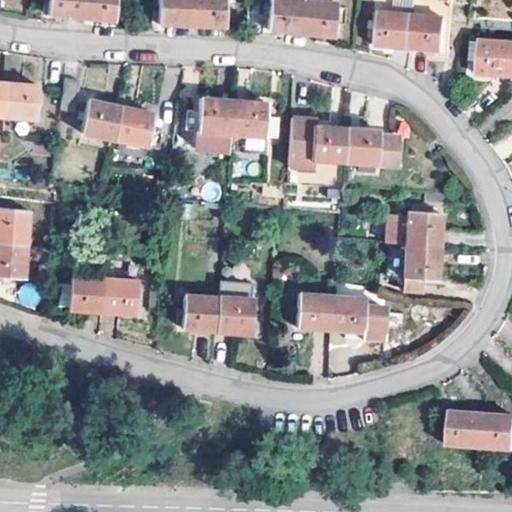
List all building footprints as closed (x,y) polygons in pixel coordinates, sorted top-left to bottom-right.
[(83,0),(50,0),(48,17),(82,20),(83,0)] [(83,0),(82,20),(115,23),(117,0),(83,0)] [(192,27),(193,0),(162,0),(160,24),(192,27)] [(193,0),(192,27),(224,30),(226,0),(193,0)] [(302,36),(305,1),(305,0),(270,0),(270,3),(266,3),(265,21),(269,22),(267,33),(302,36)] [(305,1),(302,36),(335,38),(338,4),(305,1)] [(415,20),(415,19),(380,16),(376,48),(410,52),(413,19),(415,20)] [(511,31),(511,20),(482,17),(481,28),(511,31)] [(443,56),(446,22),(415,19),(415,20),(413,19),(410,52),(443,56)] [(509,78),(511,49),(511,43),(469,40),(467,62),(477,63),(476,76),(509,78)] [(82,81),(66,79),(60,106),(76,109),(82,81)] [(36,119),(40,87),(8,84),(4,115),(36,119)] [(230,135),(233,102),(201,99),(198,131),(196,149),(229,152),(230,135)] [(116,137),(123,107),(90,100),(83,130),(116,137)] [(233,102),(230,135),(264,139),(277,140),(279,119),(266,117),(267,106),(233,102)] [(149,145),(155,114),(123,107),(116,137),(149,145)] [(342,162),(345,128),(314,126),(315,119),(291,118),(287,166),(311,167),(311,159),(342,162)] [(376,136),(377,131),(345,128),(342,162),(398,166),(399,139),(376,136)] [(316,161),(313,177),(334,181),(337,166),(316,161)] [(449,195),(425,193),(424,202),(448,204),(449,195)] [(404,247),(438,249),(441,214),(430,214),(429,208),(413,207),(413,213),(407,213),(406,219),(386,217),(384,244),(405,245),(404,247)] [(0,209),(0,242),(27,244),(30,212),(0,209)] [(0,274),(25,277),(27,244),(0,242),(0,274)] [(438,249),(404,247),(404,253),(388,252),(387,281),(403,282),(402,293),(420,294),(421,281),(436,283),(438,249)] [(104,312),(107,278),(73,276),(72,284),(64,284),(63,297),(71,297),(71,310),(104,312)] [(107,278),(104,312),(136,314),(138,281),(107,278)] [(218,299),(240,300),(241,283),(219,281),(218,299)] [(332,331),(333,298),(298,295),(297,329),(332,331)] [(216,330),(218,299),(183,296),(181,328),(216,330)] [(71,297),(63,297),(63,310),(71,310),(71,297)] [(365,299),(333,298),(332,331),(364,333),(363,342),(384,343),(386,310),(365,308),(365,299)] [(240,300),(218,299),(216,330),(249,333),(250,301),(240,300)] [(447,445),(481,447),(483,412),(450,409),(447,445)] [(511,449),(511,414),(483,412),(481,447),(511,449)]
